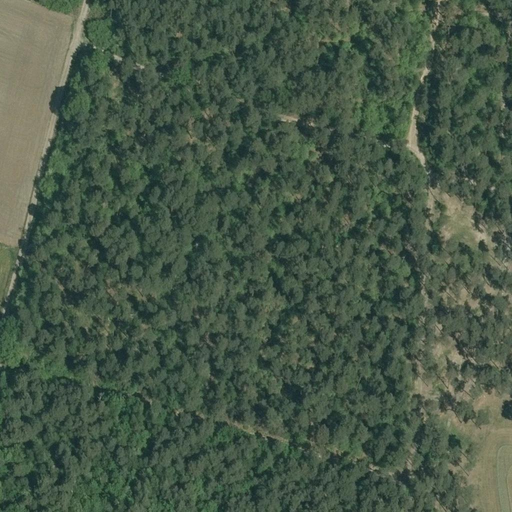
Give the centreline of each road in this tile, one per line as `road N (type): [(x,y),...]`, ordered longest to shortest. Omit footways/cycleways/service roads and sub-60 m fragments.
road 1 (track): [(0,356),(406,483),(431,181)]
road 2 (track): [(72,38),(261,110),(410,150),(431,181)]
road 3 (track): [(82,0),(0,334)]
road 4 (track): [(410,150),(436,0)]
